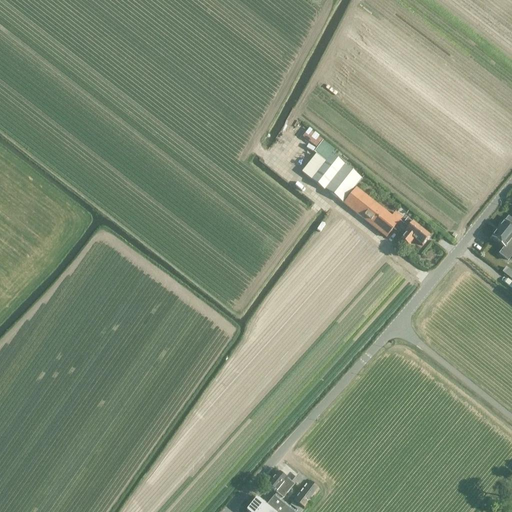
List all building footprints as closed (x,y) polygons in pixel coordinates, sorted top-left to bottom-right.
[(316,155),(302,173),(310,180),(324,191),(325,190),(336,198),(343,204),(386,238),(398,222),(355,187),(361,179),(344,165),(345,165),(342,163),(332,154),(335,150),(323,141),(313,153),(316,155)] [(408,228),(404,232),(405,233),(400,239),(408,246),(414,240),(422,246),(429,236),(413,222),(412,223),(407,218),(403,224),(408,228)] [(500,227),(491,238),(504,248),(500,254),(508,261),(511,255),(511,220),(508,218),(505,221),(504,221),(503,223),(501,223),(500,225),(500,227)] [(267,485),(276,492),(283,498),(293,486),(287,480),(278,472),(267,485)] [(303,485),(306,477),(296,473),(293,481),(303,485)] [(292,503),(303,511),(319,491),(308,482),(301,492),(292,503)] [(291,511),(274,497),(266,506),(257,498),(246,511),(291,511)]
